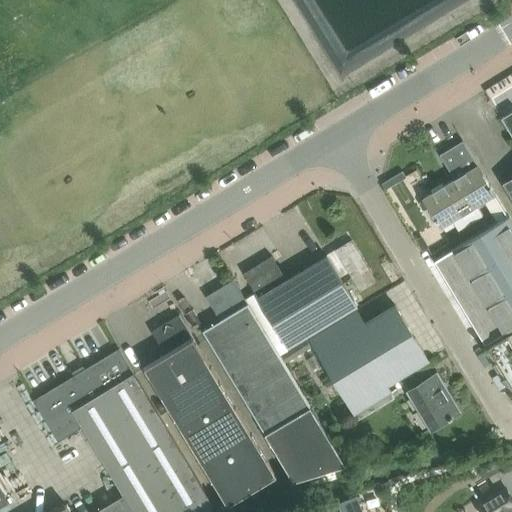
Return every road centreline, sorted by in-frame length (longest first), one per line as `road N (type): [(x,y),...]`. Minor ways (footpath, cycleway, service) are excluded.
road 1 (tertiary): [(0,340),(337,137)]
road 2 (unclassified): [(511,426),(337,137)]
road 3 (tertiary): [(337,137),(511,30)]
